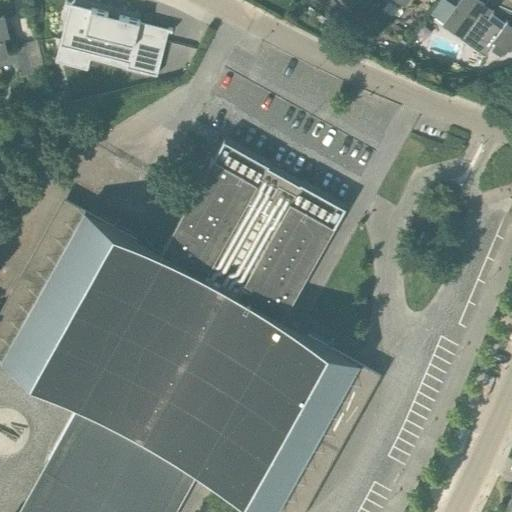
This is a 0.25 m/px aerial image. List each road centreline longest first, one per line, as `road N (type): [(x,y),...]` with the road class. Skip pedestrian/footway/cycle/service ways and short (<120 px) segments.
road 1 (residential): [(511,134),(406,96),(211,0)]
road 2 (residential): [(455,511),(511,391)]
